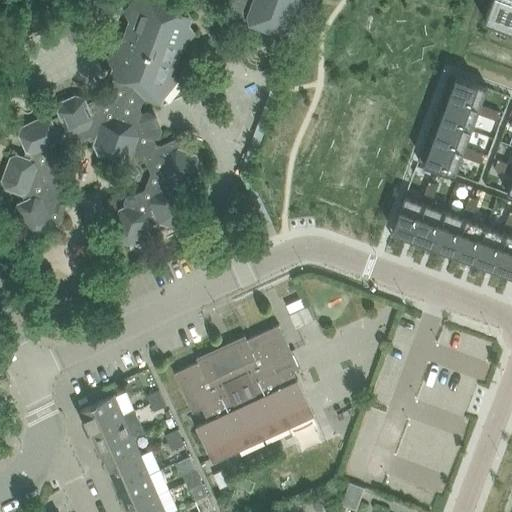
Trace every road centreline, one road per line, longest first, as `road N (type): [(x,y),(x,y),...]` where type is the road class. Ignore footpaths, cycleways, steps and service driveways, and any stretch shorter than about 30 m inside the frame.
road 1 (residential): [(511,324),(311,248),(25,376)]
road 2 (residential): [(462,511),(511,373)]
